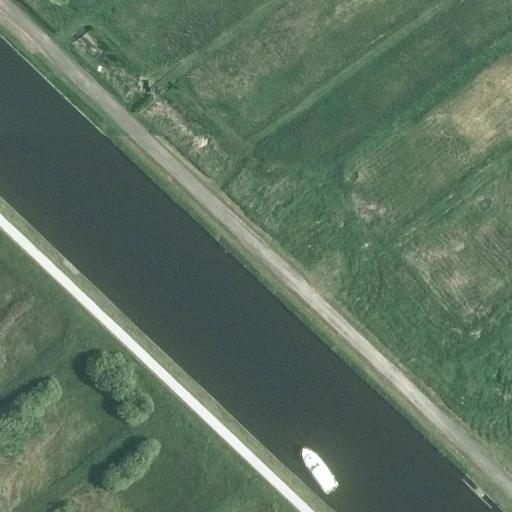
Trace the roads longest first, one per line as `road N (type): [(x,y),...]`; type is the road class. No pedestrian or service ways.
road 1 (unclassified): [(511,493),(0,5)]
road 2 (track): [(292,511),(0,232)]
